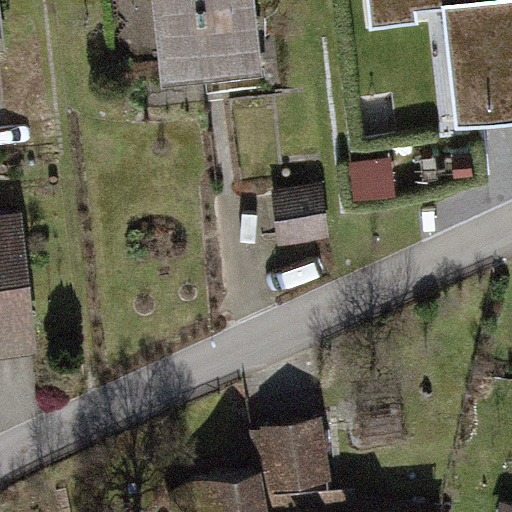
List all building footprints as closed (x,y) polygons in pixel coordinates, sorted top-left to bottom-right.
[(258,0),(157,0),(166,74),(266,62),(258,0)] [(511,0),(367,0),(370,22),(423,16),(422,3),(444,1),(458,119),(511,112),(511,0)] [(324,182),(275,189),(282,235),(331,228),(324,182)] [(0,344),(41,339),(25,208),(0,211),(0,344)] [(440,511),(443,501),(358,498),(357,479),(334,481),(330,413),(250,424),(259,462),(207,472),(157,496),(160,511),(440,511)]
